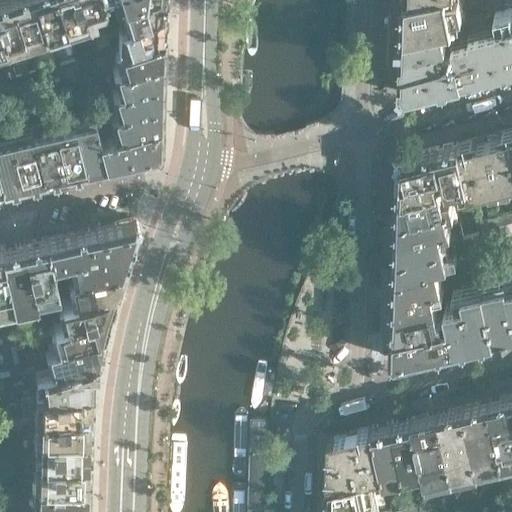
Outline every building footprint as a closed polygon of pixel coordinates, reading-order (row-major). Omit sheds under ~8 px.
[(26,36),(14,0),(0,0),(0,28),(5,42),(26,36)] [(47,29),(37,0),(14,0),(26,36),(47,29)] [(65,23),(58,0),(37,0),(47,29),(65,23)] [(86,17),(80,0),(58,0),(65,23),(86,17)] [(101,0),(80,0),(86,17),(94,14),(92,7),(100,5),(101,0)] [(163,0),(119,0),(125,18),(164,6),(163,0)] [(463,3),(462,0),(403,0),(403,13),(463,3)] [(456,22),(455,14),(465,12),(463,3),(403,13),(403,29),(403,32),(446,23),(446,24),(456,22)] [(163,28),(164,6),(125,18),(119,20),(125,40),(163,28)] [(511,12),(511,9),(503,12),(511,48),(511,12)] [(511,65),(511,48),(503,12),(495,14),(497,25),(488,27),(498,69),(511,65)] [(450,39),(446,24),(446,23),(403,32),(402,34),(402,41),(402,49),(402,51),(445,40),(450,39)] [(498,69),(488,27),(471,31),(471,34),(481,73),(498,69)] [(163,50),(163,42),(163,28),(125,40),(118,42),(121,53),(118,54),(120,62),(163,50)] [(481,73),(471,34),(457,38),(460,53),(457,54),(463,78),(481,73)] [(401,70),(454,55),(452,48),(447,49),(445,40),(402,51),(401,70)] [(162,73),(163,50),(120,62),(117,63),(121,75),(117,76),(120,85),(162,73)] [(463,78),(457,54),(454,55),(401,70),(400,88),(406,92),(451,81),(461,78),(463,78)] [(82,74),(76,55),(58,60),(62,80),(82,74)] [(162,73),(120,85),(117,86),(121,98),(116,99),(118,106),(162,95),(162,73)] [(161,117),(162,95),(118,106),(115,107),(118,118),(115,119),(117,127),(117,128),(161,117)] [(106,161),(98,132),(92,111),(72,116),(86,165),(106,161)] [(86,165),(72,116),(52,120),(65,170),(86,165)] [(160,143),(161,117),(117,128),(117,127),(98,132),(106,161),(156,150),(161,143),(160,143)] [(65,170),(52,120),(31,125),(45,174),(65,170)] [(45,174),(31,125),(10,129),(24,179),(45,174)] [(511,179),(511,126),(458,140),(470,187),(471,187),(471,189),(472,189),(489,185),(490,190),(511,184),(511,182),(511,179)] [(24,179),(10,129),(0,131),(0,172),(3,183),(24,179)] [(470,187),(458,140),(438,145),(443,167),(445,175),(446,180),(450,184),(458,182),(460,190),(470,187)] [(443,167),(438,145),(415,151),(415,150),(403,153),(403,154),(399,159),(398,178),(443,167)] [(439,187),(437,177),(445,175),(443,167),(398,178),(398,197),(439,187)] [(451,202),(449,194),(441,196),(439,187),(398,197),(397,197),(397,216),(451,202)] [(448,222),(446,211),(452,209),(451,202),(397,216),(396,235),(448,222)] [(511,209),(477,218),(480,231),(442,241),(395,254),(395,273),(438,261),(438,260),(464,253),(475,250),(487,247),(505,242),(511,240),(511,209)] [(129,240),(136,220),(132,216),(46,235),(51,258),(74,253),(129,240)] [(442,241),(440,231),(450,229),(448,222),(396,235),(395,254),(442,241)] [(57,284),(51,258),(46,235),(24,240),(35,290),(57,284)] [(35,290),(24,240),(2,245),(15,300),(36,295),(35,290)] [(121,266),(129,240),(74,253),(79,276),(121,266)] [(0,302),(15,300),(2,245),(0,245),(0,302)] [(489,256),(487,247),(475,250),(477,259),(489,256)] [(477,259),(475,250),(464,253),(466,262),(477,259)] [(442,280),(438,261),(395,273),(394,292),(442,280)] [(115,285),(121,266),(79,276),(71,277),(75,296),(115,285)] [(511,331),(511,308),(506,284),(505,279),(483,284),(494,335),(511,331)] [(437,301),(434,290),(443,287),(442,280),(394,292),(393,311),(437,301)] [(494,335),(483,284),(453,291),(455,303),(447,305),(448,309),(450,318),(455,344),(494,335)] [(108,308),(115,285),(75,296),(61,299),(66,319),(108,308)] [(450,318),(448,309),(439,311),(437,301),(393,311),(392,332),(450,318)] [(103,329),(108,308),(66,319),(53,322),(57,342),(103,329)] [(455,344),(450,318),(392,332),(391,353),(397,357),(434,349),(455,344)] [(98,351),(103,329),(57,342),(48,343),(53,363),(98,351)] [(0,378),(22,372),(16,352),(12,333),(0,335),(0,378)] [(93,383),(95,365),(98,352),(98,351),(53,363),(33,369),(35,379),(44,378),(45,385),(93,383)] [(90,407),(93,383),(45,385),(36,385),(34,387),(34,398),(39,398),(38,409),(90,406),(90,407)] [(511,453),(511,392),(490,397),(503,456),(511,453)] [(503,456),(490,397),(465,403),(478,461),(503,456)] [(478,461),(465,403),(438,409),(451,467),(478,461)] [(89,430),(90,406),(38,409),(33,410),(32,421),(38,421),(38,431),(89,430)] [(451,467),(438,409),(412,415),(423,464),(425,473),(451,467)] [(423,464),(412,415),(393,419),(405,469),(423,464)] [(407,479),(393,419),(328,434),(327,482),(328,482),(364,474),(383,469),(386,483),(407,479)] [(265,511),(267,436),(266,434),(265,433),(265,431),(263,430),(262,429),(261,429),(259,428),(258,428),(256,428),(255,428),(253,429),(252,430),(251,431),(250,432),(249,433),(247,511),(265,511)] [(88,453),(89,430),(38,431),(33,432),(32,442),(37,442),(37,453),(88,453)] [(87,478),(88,453),(37,453),(32,454),(32,464),(37,464),(36,475),(87,478)] [(369,493),(365,475),(364,474),(328,482),(327,503),(369,493)] [(87,502),(87,478),(36,475),(31,475),(31,487),(36,487),(36,498),(87,502)] [(373,511),(369,493),(327,503),(326,511),(373,511)] [(511,511),(511,495),(497,499),(499,508),(499,511),(511,511)] [(86,511),(87,502),(36,498),(30,498),(30,509),(36,509),(35,511),(86,511)] [(480,511),(499,508),(497,499),(476,503),(477,511),(480,511)] [(423,511),(421,502),(374,511),(423,511)]
